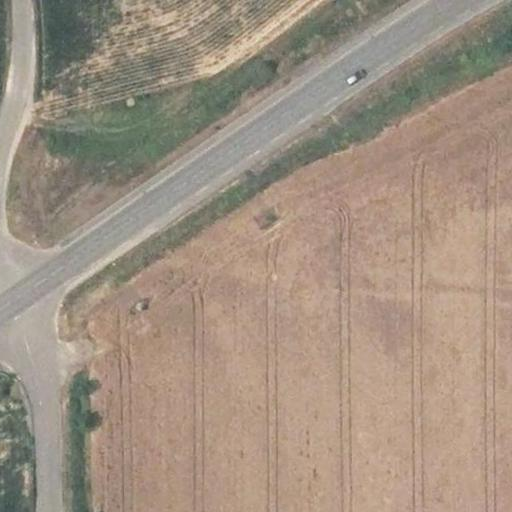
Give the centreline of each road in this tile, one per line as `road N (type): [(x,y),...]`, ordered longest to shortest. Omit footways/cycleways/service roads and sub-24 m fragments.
road 1 (tertiary): [(460,0),(9,304)]
road 2 (unclassified): [(9,304),(37,379),(47,511)]
road 3 (unclassified): [(22,0),(22,64),(0,152)]
